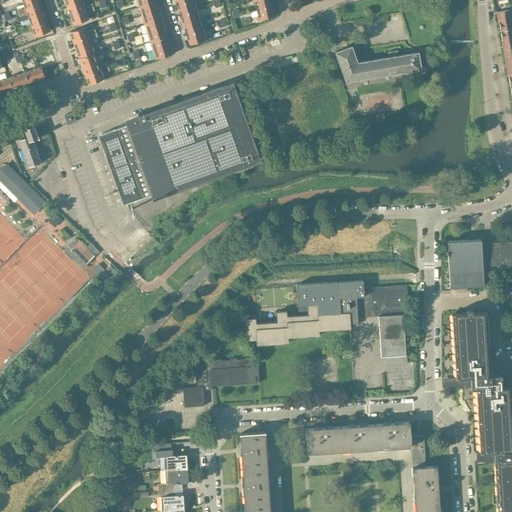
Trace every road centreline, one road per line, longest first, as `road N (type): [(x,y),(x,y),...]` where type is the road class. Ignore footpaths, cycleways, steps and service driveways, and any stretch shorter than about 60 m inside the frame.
road 1 (residential): [(0,471),(232,251),(287,224),(427,212)]
road 2 (residential): [(428,404),(427,212)]
road 3 (residential): [(107,253),(92,236),(44,107)]
road 4 (residential): [(269,412),(428,404)]
road 5 (residential): [(501,157),(480,0)]
road 6 (residential): [(406,511),(403,454),(310,460)]
road 7 (residential): [(212,511),(207,437),(229,415),(269,412)]
road 8 (residential): [(464,511),(456,426),(428,404)]
